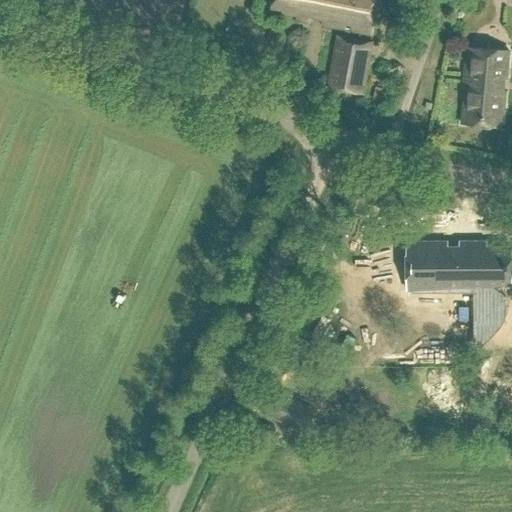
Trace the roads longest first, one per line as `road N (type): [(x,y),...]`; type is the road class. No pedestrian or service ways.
road 1 (unclassified): [(166,511),(335,137)]
road 2 (unclassified): [(335,137),(0,13)]
road 3 (unclassified): [(511,183),(474,180),(335,137)]
